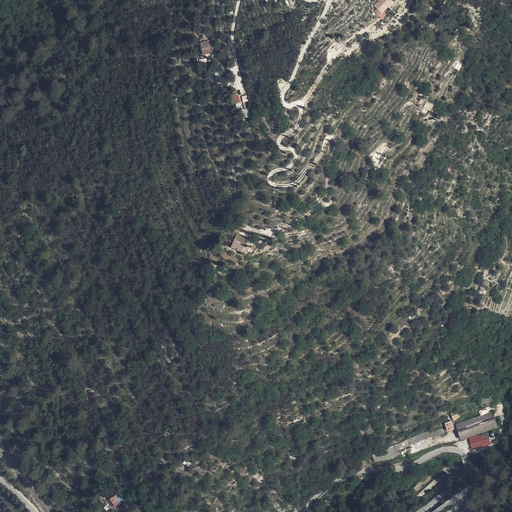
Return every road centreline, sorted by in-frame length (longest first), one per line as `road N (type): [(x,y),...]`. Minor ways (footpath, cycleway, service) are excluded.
road 1 (track): [(329,0),(281,98),(302,110),(295,129),(277,142),(294,158),(268,178),(279,186),(297,182),(331,137),(337,144),(326,192),(290,225),(246,228)]
road 2 (unclassified): [(419,511),(465,472),(460,452),(449,450),(392,471),(347,474),(302,511)]
